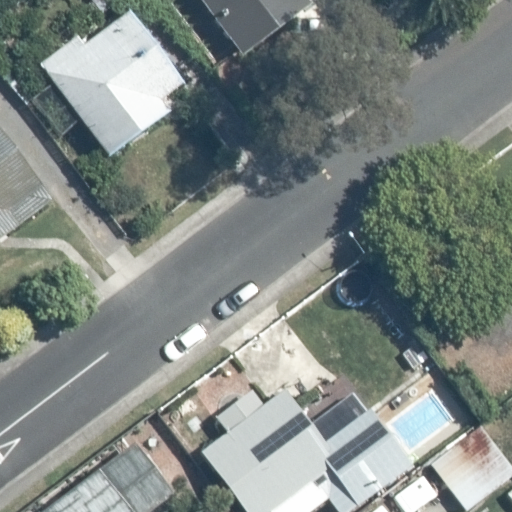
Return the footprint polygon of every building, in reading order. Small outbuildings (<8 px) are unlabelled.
[(312,0),(192,0),(235,57),(312,0)] [(176,85),(122,13),(78,47),(73,39),(35,68),(103,158),(159,115),(151,104),(176,85)] [(0,236),(48,202),(0,135),(0,236)] [(310,511),(326,500),(335,511),(345,511),(406,466),(365,411),(318,446),(282,398),(229,438),(224,431),(194,454),(238,511),(310,511)] [(511,510),(511,471),(476,423),(424,461),(428,467),(388,496),(399,511),(412,511),(444,488),(462,511),(494,487),(511,510)] [(150,511),(171,497),(129,442),(37,511),(150,511)]
